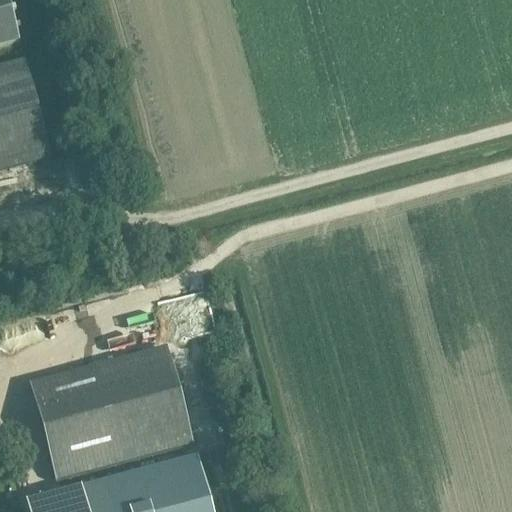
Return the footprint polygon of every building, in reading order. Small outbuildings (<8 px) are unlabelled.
[(0,0),(0,48),(19,43),(7,0),(0,0)] [(0,171),(47,160),(22,66),(0,71),(0,171)] [(129,342),(151,338),(149,329),(128,333),(129,342)] [(164,353),(32,388),(57,482),(189,446),(164,353)] [(27,511),(210,511),(196,459),(25,505),(27,511)]
